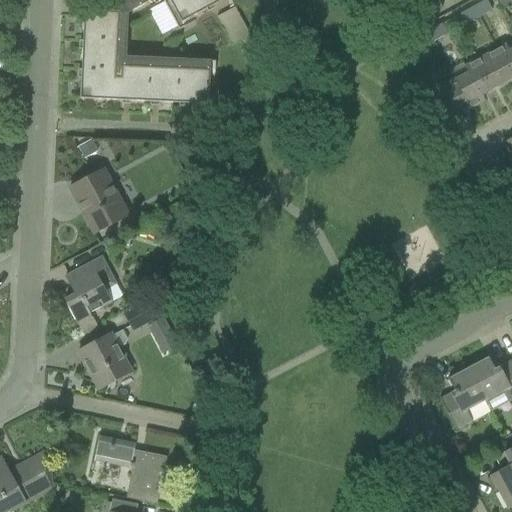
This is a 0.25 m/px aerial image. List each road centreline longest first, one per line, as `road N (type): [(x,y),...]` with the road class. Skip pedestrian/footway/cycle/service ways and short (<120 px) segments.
road 1 (residential): [(463,511),(400,398),(399,366),(511,304)]
road 2 (residential): [(186,511),(196,456),(189,433),(171,422),(17,389)]
road 3 (residential): [(17,389),(26,361),(32,151)]
road 4 (residential): [(32,151),(38,0)]
